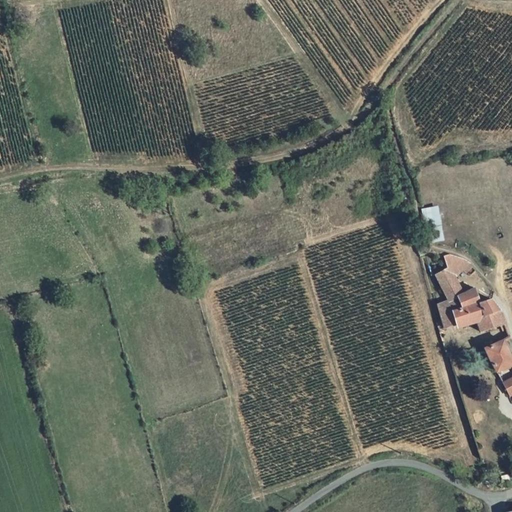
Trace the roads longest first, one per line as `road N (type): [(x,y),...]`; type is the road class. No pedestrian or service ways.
road 1 (track): [(0,177),(44,168),(267,161),(333,137),(369,90)]
road 2 (unclassified): [(511,492),(492,496),(402,459),(365,465),(293,511)]
